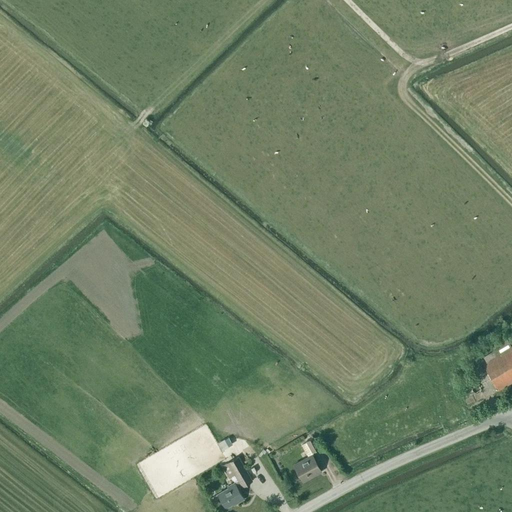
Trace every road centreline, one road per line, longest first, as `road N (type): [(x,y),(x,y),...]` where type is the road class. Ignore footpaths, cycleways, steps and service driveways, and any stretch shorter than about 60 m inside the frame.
road 1 (tertiary): [(303,511),(511,413)]
road 2 (track): [(511,27),(422,62),(345,0)]
road 3 (track): [(265,0),(132,126)]
